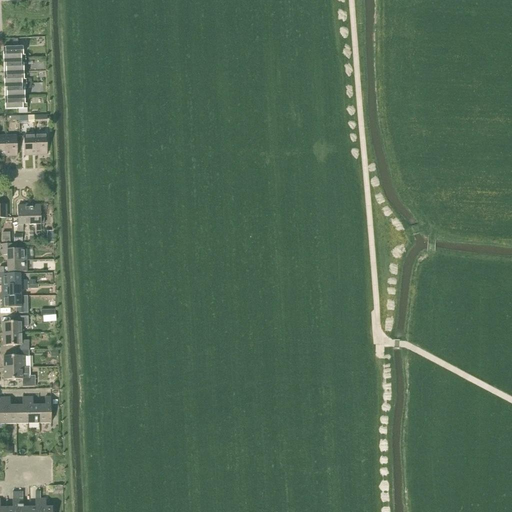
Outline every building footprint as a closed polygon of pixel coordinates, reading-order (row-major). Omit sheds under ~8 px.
[(3,48),(3,61),(25,60),(25,55),(23,56),(23,48),(3,48)] [(3,61),(4,73),(24,72),(23,64),(25,64),(25,60),(3,61)] [(4,73),(4,85),(26,84),(26,80),(24,80),(24,72),(4,73)] [(4,85),(5,97),(25,97),(24,89),(26,89),(26,84),(4,85)] [(5,110),(19,109),(19,113),(27,113),(27,104),(25,104),(25,97),(5,97),(5,110)] [(36,155),(35,135),(24,136),(25,156),(36,155)] [(46,135),(35,135),(36,155),(47,155),(46,135)] [(5,137),(6,156),(17,156),(16,136),(5,137)] [(23,232),(23,225),(29,225),(29,204),(25,204),(25,206),(18,206),(18,232),(23,232)] [(29,225),(36,225),(36,231),(41,231),(41,225),(44,225),(44,217),(40,217),(40,206),(32,205),(32,204),(29,204),(29,225)] [(10,233),(2,233),(3,243),(11,242),(10,233)] [(0,255),(7,255),(7,261),(26,261),(26,249),(14,250),(14,244),(2,245),(3,250),(0,250),(0,255)] [(7,261),(7,268),(0,268),(0,272),(27,272),(26,261),(7,261)] [(0,278),(1,278),(1,286),(27,285),(27,281),(20,281),(20,274),(0,274),(0,278)] [(0,294),(0,297),(21,297),(21,290),(27,290),(27,285),(1,286),(2,294),(0,294)] [(27,303),(21,303),(21,297),(0,297),(0,301),(2,301),(2,308),(16,308),(16,314),(28,313),(27,303)] [(3,334),(21,334),(21,327),(28,327),(28,317),(17,317),(18,322),(2,323),(3,334)] [(21,341),(21,334),(3,334),(3,346),(18,346),(18,351),(29,351),(29,340),(21,341)] [(29,368),(29,361),(29,351),(18,351),(18,356),(3,357),(4,368),(29,368)] [(35,376),(30,376),(29,368),(4,368),(4,380),(22,380),(22,387),(35,387),(35,376)] [(39,406),(39,424),(51,424),(51,397),(45,397),(45,406),(39,406)] [(5,424),(16,424),(16,406),(10,406),(10,398),(5,398),(5,424)] [(28,424),(27,398),(22,398),(22,406),(16,406),(16,424),(28,424)] [(28,424),(39,424),(39,406),(33,406),(33,398),(27,398),(28,424)] [(29,511),(40,511),(40,499),(35,499),(35,508),(29,508),(29,511)] [(40,499),(40,511),(52,511),(52,507),(46,508),(46,499),(40,499)] [(6,511),(17,511),(18,500),(12,500),(12,508),(6,508),(6,511)] [(29,511),(29,508),(23,508),(23,500),(18,500),(17,511),(29,511)]
